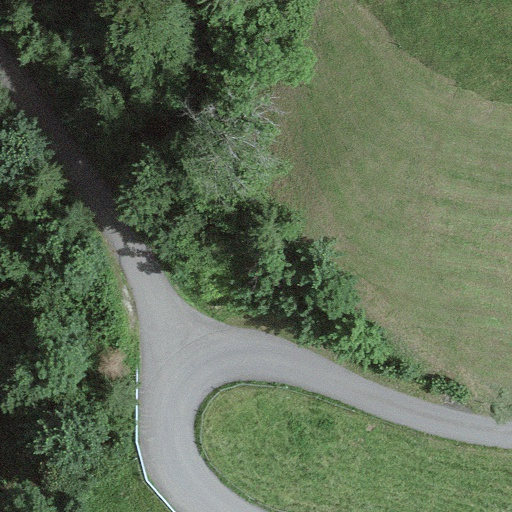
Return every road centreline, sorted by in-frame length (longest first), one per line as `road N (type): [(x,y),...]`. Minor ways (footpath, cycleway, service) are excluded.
road 1 (track): [(215,511),(181,484),(164,443),(168,406),(186,377),(227,354),(263,352),(308,364),(383,404),(511,432)]
road 2 (track): [(0,67),(170,275),(194,331),(186,377)]
